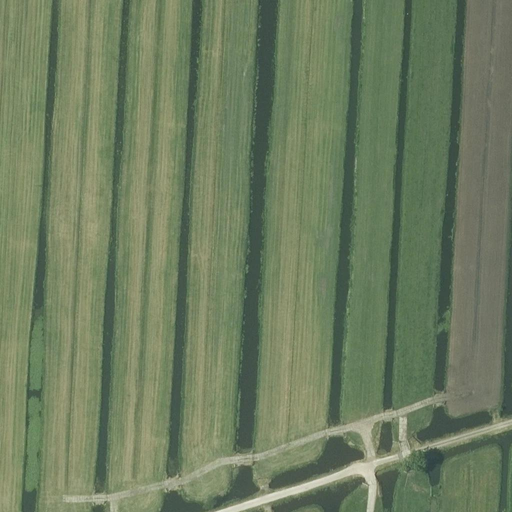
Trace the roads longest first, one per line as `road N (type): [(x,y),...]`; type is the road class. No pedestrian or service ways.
road 1 (track): [(112,498),(363,422),(369,511)]
road 2 (track): [(225,511),(511,424)]
